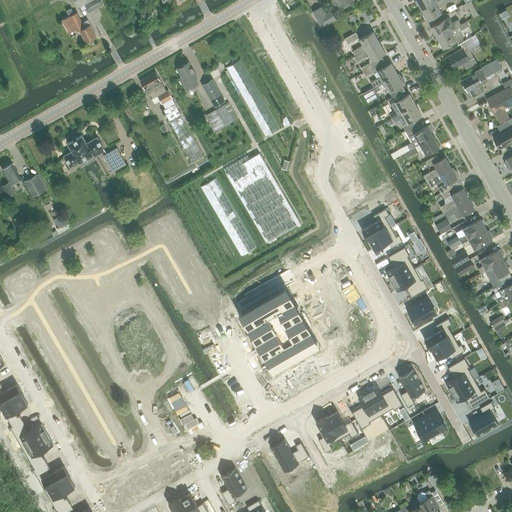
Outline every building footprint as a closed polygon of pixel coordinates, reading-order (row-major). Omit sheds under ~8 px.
[(74,0),(78,7),(79,7),(83,15),(102,4),(99,0),(74,0)] [(415,0),(421,10),(438,0),(415,0)] [(438,0),(421,10),(427,20),(440,13),(437,7),(448,1),(453,2),(456,0),(438,0)] [(478,14),(470,1),(466,3),(462,5),(465,11),(468,9),(473,17),(478,14)] [(326,14),(322,7),(314,12),(322,27),(336,19),(331,11),(326,14)] [(69,16),(62,19),(68,33),(76,29),(77,31),(79,30),(86,42),(88,41),(88,43),(93,41),(92,39),(97,37),(88,20),(82,23),(77,12),(69,16)] [(431,27),(437,37),(460,24),(458,19),(452,22),(448,17),(431,27)] [(457,42),(463,39),(463,36),(460,31),(468,26),(466,21),(460,24),(437,37),(442,48),(456,40),(457,42)] [(366,50),(380,42),(374,31),(360,39),(363,45),(359,47),(359,48),(354,51),(357,55),(362,52),(366,50)] [(356,32),(345,38),(348,43),(359,37),(356,32)] [(476,63),(468,50),(479,44),(474,35),(459,43),(462,48),(447,56),(454,68),(462,63),(466,69),(476,63)] [(362,52),(357,55),(359,60),(369,55),(372,60),(370,62),(371,62),(362,68),(364,72),(385,60),(382,55),(386,52),(380,42),(366,50),(362,52)] [(475,72),(461,80),(467,92),(470,90),(473,96),(482,92),(478,86),(482,84),(480,80),(501,69),(495,59),(475,71),(475,72)] [(240,60),(226,68),(265,137),(279,129),(240,60)] [(398,73),(392,62),(387,65),(385,60),(364,72),(366,76),(375,71),(376,72),(378,70),(381,76),(371,82),(374,87),(398,73)] [(178,68),(177,69),(181,77),(179,78),(187,91),(198,85),(195,78),(197,77),(189,62),(183,65),(182,65),(179,66),(178,68)] [(158,96),(162,104),(172,98),(168,90),(166,91),(156,72),(140,81),(148,95),(149,94),(152,100),(158,96)] [(398,73),(374,87),(367,91),(370,96),(387,86),(390,92),(393,97),(403,91),(400,86),(404,84),(406,83),(406,81),(404,77),(402,76),(400,77),(398,73)] [(506,89),(509,87),(511,84),(511,78),(503,83),(506,89)] [(213,80),(202,85),(214,106),(224,101),(213,80)] [(487,99),(499,122),(508,117),(503,109),(511,103),(511,91),(509,87),(506,89),(487,99)] [(406,96),(403,91),(393,97),(389,100),(395,110),(390,113),(393,118),(402,113),(416,105),(410,94),(406,96)] [(215,132),(237,119),(227,102),(205,115),(215,132)] [(402,113),(393,118),(395,123),(400,120),(406,131),(418,124),(415,119),(422,115),(416,105),(402,113)] [(506,129),(501,132),(497,134),(498,135),(493,137),(499,148),(504,145),(504,146),(511,141),(511,117),(503,123),(506,129)] [(408,145),(410,149),(434,136),(431,132),(434,130),(431,124),(428,126),(428,125),(421,129),(418,124),(406,131),(412,142),(408,145)] [(68,143),(72,151),(65,155),(64,155),(64,156),(70,166),(70,167),(71,166),(79,162),(80,165),(94,156),(105,150),(97,137),(97,136),(96,137),(87,143),(82,135),(83,135),(82,135),(81,135),(69,142),(68,143)] [(434,136),(410,149),(413,154),(423,148),(426,154),(440,146),(434,136)] [(117,148),(106,154),(115,170),(126,164),(117,148)] [(405,152),(404,153),(406,157),(413,154),(410,149),(405,152)] [(248,155),(224,169),(226,172),(266,242),(300,222),(259,153),(251,158),(250,158),(248,155)] [(431,179),(452,167),(446,157),(440,160),(437,155),(427,161),(430,166),(434,164),(437,170),(436,171),(435,170),(424,176),(427,181),(428,181),(431,179)] [(9,182),(3,186),(8,196),(15,192),(11,184),(21,179),(12,163),(2,168),(9,182)] [(439,188),(442,193),(454,186),(451,181),(458,177),(457,177),(459,176),(459,174),(457,170),(455,170),(454,171),(452,167),(431,179),(428,181),(431,186),(440,181),(439,179),(442,178),(446,184),(439,188)] [(25,181),(33,196),(46,189),(38,174),(25,181)] [(216,178),(201,187),(241,256),(256,247),(216,178)] [(445,198),(446,204),(441,206),(444,212),(450,209),(469,198),(463,187),(456,191),(454,186),(442,193),(445,198)] [(469,198),(450,209),(444,212),(447,216),(455,212),(458,218),(475,208),(469,198)] [(376,220),(361,229),(368,240),(369,239),(368,239),(391,226),(385,216),(389,214),(386,208),(373,215),(376,220)] [(63,214),(54,219),(58,226),(59,228),(68,223),(63,214)] [(460,238),(462,243),(487,229),(481,219),(464,228),(467,234),(460,238)] [(441,234),(449,230),(452,228),(449,222),(438,228),(441,234)] [(391,226),(368,239),(369,239),(374,249),(388,241),(391,247),(402,241),(399,234),(396,236),(391,226)] [(487,229),(462,243),(465,247),(472,244),(475,249),(493,239),(492,238),(494,236),(492,233),(489,233),(487,229)] [(460,238),(449,244),(452,249),(462,243),(460,238)] [(394,266),(386,271),(391,281),(415,268),(408,256),(410,255),(405,246),(388,256),(393,264),(394,266)] [(501,248),(487,256),(481,259),(484,265),(478,268),(481,273),(504,260),(502,256),(505,255),(501,248)] [(452,249),(447,251),(449,257),(455,254),(452,249)] [(466,251),(452,259),(456,266),(470,258),(466,251)] [(470,259),(456,267),(460,274),(474,267),(470,259)] [(504,260),(481,273),(479,274),(481,279),(495,271),(498,277),(510,270),(504,260)] [(415,268),(391,281),(397,291),(405,286),(407,288),(411,297),(428,287),(423,278),(421,279),(415,268)] [(508,279),(492,287),(495,292),(499,290),(502,296),(499,298),(502,303),(511,297),(511,283),(511,284),(508,279)] [(283,288),(242,311),(275,370),(316,347),(283,288)] [(419,306),(410,312),(417,324),(436,313),(426,295),(416,301),(419,306)] [(511,297),(502,303),(504,307),(511,302),(511,297)] [(501,315),(491,321),(494,327),(505,321),(501,315)] [(439,330),(424,338),(430,349),(431,349),(431,348),(453,335),(448,326),(452,323),(448,317),(436,324),(439,330)] [(504,322),(495,327),(498,333),(507,328),(504,322)] [(453,335),(431,348),(431,349),(437,359),(451,351),(454,356),(465,350),(461,344),(459,345),(453,335)] [(454,377),(445,382),(451,392),(474,379),(468,367),(469,366),(464,357),(448,367),(452,375),(453,375),(454,377)] [(413,368),(399,376),(407,390),(400,394),(408,407),(415,403),(412,397),(425,389),(413,368)] [(498,378),(491,382),(497,392),(504,388),(498,378)] [(474,379),(451,392),(457,402),(465,397),(467,399),(466,399),(471,408),(490,397),(485,388),(481,390),(474,379)] [(0,387),(0,405),(0,406),(23,393),(17,383),(2,391),(0,387)] [(378,386),(368,391),(381,415),(393,408),(394,410),(403,405),(393,388),(385,393),(382,394),(378,386)] [(360,407),(352,411),(361,428),(370,423),(369,421),(381,415),(368,391),(358,397),(363,406),(360,407)] [(23,393),(0,406),(6,416),(3,418),(6,424),(17,417),(14,412),(28,404),(22,394),(23,394),(23,393)] [(483,413),(469,421),(477,435),(499,423),(491,409),(494,407),(491,401),(480,407),(483,413)] [(327,416),(339,439),(349,433),(351,437),(359,433),(351,420),(345,424),(337,410),(327,416)] [(327,415),(316,421),(324,436),(319,439),(326,452),(332,448),(330,444),(339,439),(327,416),(327,415)] [(425,415),(414,422),(424,440),(446,427),(439,415),(428,421),(425,415)] [(24,425),(13,432),(17,438),(20,436),(26,446),(47,434),(41,423),(27,431),(24,425)] [(47,434),(26,446),(32,457),(29,458),(32,464),(43,458),(40,453),(53,445),(47,434)] [(365,436),(350,444),(353,449),(368,441),(365,436)] [(285,438),(271,446),(282,465),(296,457),(285,438)] [(302,443),(296,446),(303,457),(308,454),(302,443)] [(351,459),(355,465),(342,472),(350,485),(373,471),(366,459),(370,457),(366,451),(351,459)] [(46,468),(35,474),(39,480),(42,478),(47,488),(70,476),(64,465),(49,473),(46,468)] [(235,467),(221,475),(229,490),(224,493),(230,504),(236,500),(232,494),(246,486),(235,467)] [(70,476),(47,488),(53,498),(50,500),(53,506),(64,500),(61,494),(75,486),(69,476),(70,476)] [(285,488),(289,494),(293,492),(303,509),(327,495),(319,481),(310,487),(309,486),(304,489),(305,490),(303,491),(297,481),(285,488)] [(417,497),(421,504),(425,511),(436,511),(435,509),(440,507),(439,505),(444,502),(436,489),(431,492),(430,490),(424,493),(422,492),(418,494),(417,497)] [(179,497),(187,511),(208,511),(203,502),(198,506),(190,492),(180,498),(179,497)] [(187,511),(179,497),(168,503),(173,511),(187,511)] [(250,511),(258,511),(258,510),(262,508),(259,502),(248,508),(250,511)] [(72,503),(61,510),(62,511),(69,511),(75,509),(72,503)]
